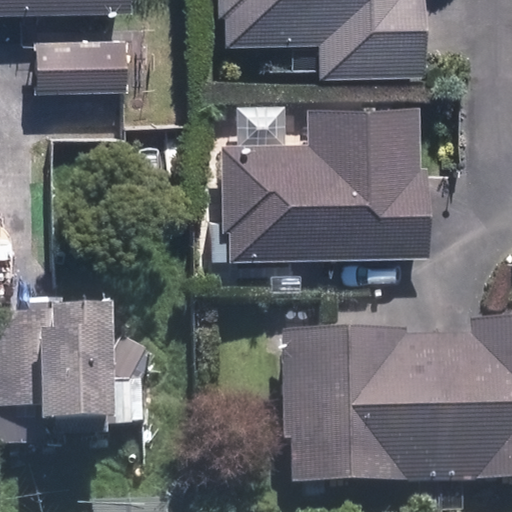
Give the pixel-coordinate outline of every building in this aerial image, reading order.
[(0,0),(0,16),(111,16),(111,0),(0,0)] [(214,0),(216,48),(311,46),(311,75),(404,73),(402,0),(214,0)] [(111,44),(15,42),(15,96),(111,97),(111,44)] [(217,150),(218,262),(413,261),(413,169),(407,169),(407,110),(299,111),(299,149),(217,150)] [(24,346),(10,346),(7,436),(85,438),(89,318),(25,316),(24,346)] [(277,341),(279,489),(511,486),(511,331),(455,332),(455,342),(394,342),(394,339),(277,341)]
